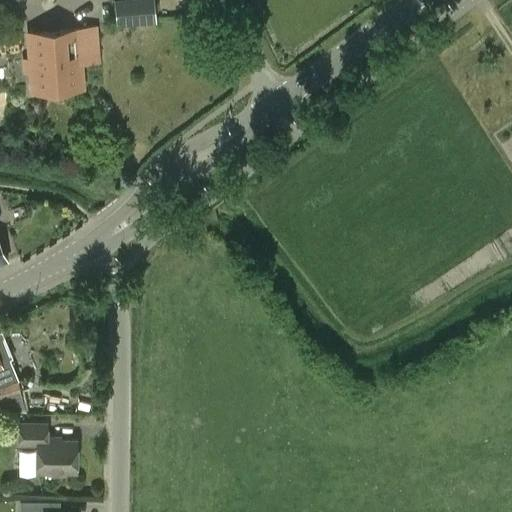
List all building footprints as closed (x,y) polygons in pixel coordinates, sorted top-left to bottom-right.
[(113,0),(115,24),(115,26),(156,23),(156,16),(154,0),(113,0)] [(31,91),(83,88),(81,63),(100,61),(97,26),(27,31),(31,91)] [(0,410),(26,411),(17,379),(9,358),(12,357),(2,330),(0,330),(0,410)] [(36,470),(76,470),(76,440),(46,439),(46,423),(18,423),(18,443),(36,443),(36,470)] [(19,511),(61,511),(61,500),(19,500),(19,511)]
